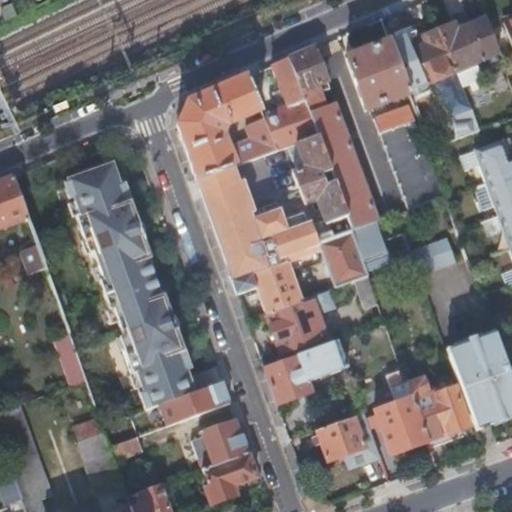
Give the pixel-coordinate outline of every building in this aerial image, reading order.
[(436,32),(453,74),(455,73),(475,64),(498,55),(485,20),(455,32),(452,26),(436,32)] [(511,21),(503,25),(510,45),(511,49),(511,21)] [(510,45),(503,25),(495,28),(503,48),(510,45)] [(425,85),(453,74),(436,32),(421,39),(423,45),(393,58),(401,81),(420,74),(425,85)] [(364,113),(407,97),(406,93),(405,93),(401,81),(393,58),(388,43),(344,60),(364,113)] [(318,91),(318,93),(327,89),(312,49),(287,59),(301,99),(311,95),(311,94),(318,91)] [(315,137),(307,114),(301,99),(287,59),(270,67),(281,93),(289,112),(275,117),(262,122),(275,152),(294,145),(315,137)] [(475,64),(455,73),(461,88),(481,80),(475,64)] [(401,81),(405,93),(425,85),(420,74),(401,81)] [(175,127),(195,181),(219,173),(275,152),(262,122),(261,120),(244,127),(248,139),(225,150),(219,135),(222,127),(258,112),(243,78),(186,102),(175,127)] [(307,114),(324,108),(318,93),(318,91),(311,94),(311,95),(301,99),(307,114)] [(289,112),(281,93),(267,98),(275,117),(289,112)] [(376,224),(377,223),(333,104),(324,108),(307,114),(315,137),(328,171),(332,182),(351,233),(376,224)] [(405,213),(444,199),(428,154),(416,158),(404,126),(412,123),(407,108),(372,121),(405,213)] [(454,123),(460,139),(478,133),(470,112),(456,117),(458,122),(454,123)] [(315,137),(294,145),(304,169),(291,174),(303,204),(315,200),(324,222),(313,226),(336,289),(353,283),(367,277),(366,275),(351,233),(332,182),(323,186),(319,175),(328,171),(315,137)] [(511,146),(510,141),(475,153),(475,155),(480,170),(486,188),(494,210),(498,221),(504,236),(511,258),(511,146)] [(480,170),(475,155),(461,160),(466,175),(480,170)] [(174,401),(193,394),(184,368),(188,367),(178,338),(174,340),(165,313),(168,312),(163,296),(159,297),(146,262),(150,260),(144,245),(140,246),(131,220),(134,218),(124,190),(120,191),(112,168),(106,171),(105,168),(71,180),(73,183),(62,186),(67,201),(71,199),(78,217),(74,218),(83,243),(87,242),(101,281),(97,283),(108,312),(112,311),(126,351),(122,352),(131,377),(135,376),(141,392),(137,393),(144,412),(174,401)] [(236,217),(219,173),(195,181),(223,257),(274,238),(263,207),(236,217)] [(12,179),(0,184),(0,230),(27,221),(12,179)] [(486,188),(476,191),(484,213),(494,210),(486,188)] [(498,221),(484,226),(490,241),(504,236),(498,221)] [(376,224),(351,233),(366,275),(367,274),(365,267),(387,259),(375,226),(376,225),(376,224)] [(411,255),(421,280),(458,267),(449,242),(411,255)] [(42,264),(36,247),(19,254),(25,271),(42,264)] [(265,315),(299,302),(285,264),(251,277),(265,315)] [(377,304),(367,277),(353,283),(363,309),(377,304)] [(299,302),(265,315),(280,357),(327,339),(318,315),(333,310),(326,293),(299,302)] [(481,343),(494,338),(492,332),(481,336),(480,340),(481,343)] [(55,343),(71,387),(85,382),(69,338),(55,343)] [(448,355),(475,431),(488,426),(490,424),(491,423),(494,426),(507,421),(508,417),(509,417),(511,417),(511,386),(494,338),(481,343),(480,340),(461,347),(462,351),(448,355)] [(263,369),(277,406),(315,391),(313,386),(309,388),(307,383),(346,368),(336,343),(263,369)] [(446,349),(448,355),(462,351),(461,347),(457,346),(446,349)] [(426,443),(428,449),(447,442),(445,436),(468,428),(454,388),(450,380),(431,387),(425,389),(422,379),(405,385),(426,443)] [(228,405),(221,384),(193,394),(174,401),(178,414),(195,408),(198,416),(228,405)] [(389,457),(426,443),(405,385),(397,388),(402,401),(373,412),(375,417),(378,426),(389,457)] [(18,407),(0,413),(0,438),(10,466),(26,511),(44,511),(40,499),(51,495),(18,407)] [(181,422),(198,416),(195,408),(178,414),(181,422)] [(362,415),(314,432),(325,463),(363,449),(356,430),(366,426),(364,421),(362,415)] [(366,426),(368,430),(378,426),(375,417),(364,421),(366,426)] [(101,427),(98,419),(75,426),(80,442),(78,443),(97,496),(123,487),(123,486),(114,462),(109,448),(101,427)] [(186,445),(197,473),(202,471),(246,455),(234,420),(200,432),(203,439),(186,445)] [(118,421),(101,427),(109,448),(125,442),(118,421)] [(109,448),(114,462),(142,452),(137,438),(125,442),(109,448)] [(246,455),(202,471),(207,486),(203,487),(210,506),(236,497),(235,495),(258,487),(246,455)] [(159,487),(164,501),(173,498),(167,484),(159,487)] [(131,508),(132,511),(167,511),(164,501),(159,487),(136,495),(140,505),(131,508)]
